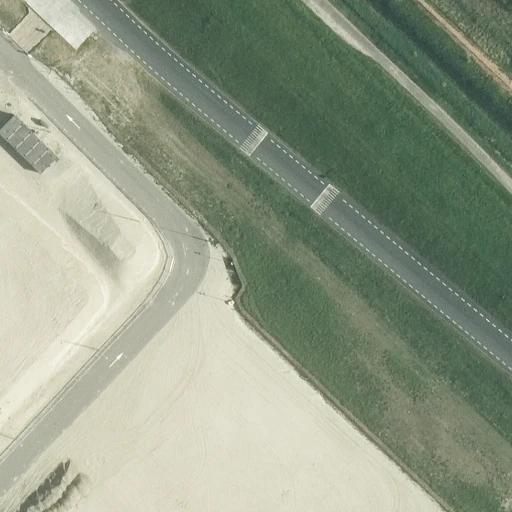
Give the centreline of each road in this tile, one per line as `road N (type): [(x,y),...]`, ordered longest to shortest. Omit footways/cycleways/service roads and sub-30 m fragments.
road 1 (unclassified): [(511,352),(100,0)]
road 2 (unclassified): [(511,189),(319,0)]
